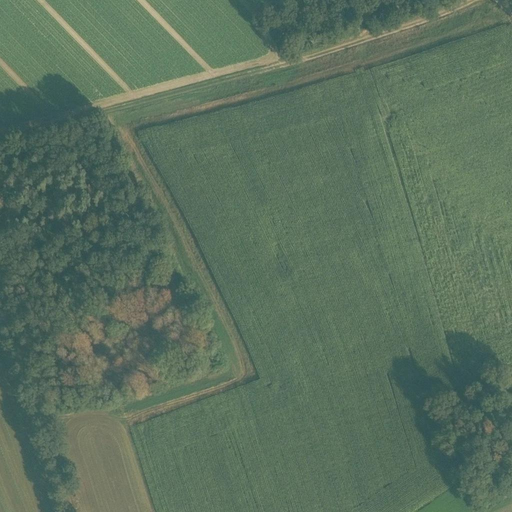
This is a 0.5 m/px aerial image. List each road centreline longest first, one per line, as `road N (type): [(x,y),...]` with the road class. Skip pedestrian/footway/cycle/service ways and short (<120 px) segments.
road 1 (track): [(0,141),(277,68),(482,0)]
road 2 (track): [(70,511),(0,280)]
